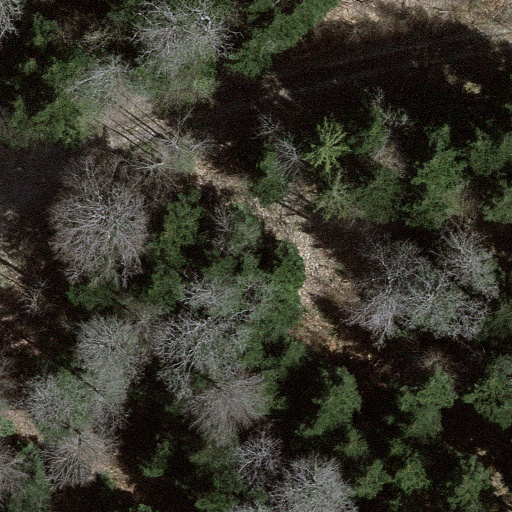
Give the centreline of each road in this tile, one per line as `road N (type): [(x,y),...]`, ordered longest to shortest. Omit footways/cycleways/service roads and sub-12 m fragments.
road 1 (track): [(0,176),(113,137),(395,63),(511,42)]
road 2 (track): [(511,240),(194,203),(18,168)]
